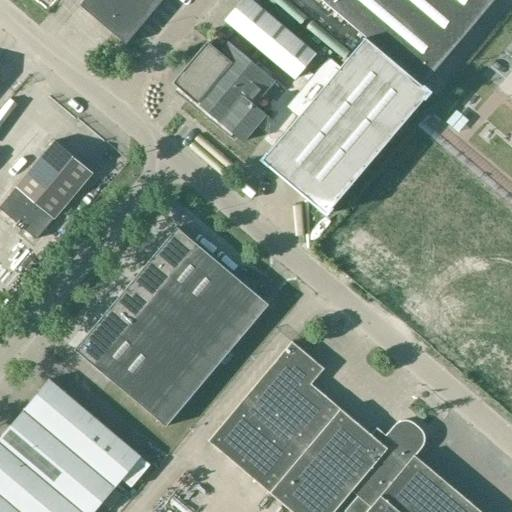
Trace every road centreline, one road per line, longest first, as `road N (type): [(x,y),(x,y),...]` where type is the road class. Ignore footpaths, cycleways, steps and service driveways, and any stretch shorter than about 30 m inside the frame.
road 1 (unclassified): [(511,450),(169,153)]
road 2 (unclassified): [(0,356),(169,153)]
road 3 (unclassified): [(113,110),(0,11)]
road 4 (unclassified): [(113,110),(205,0)]
